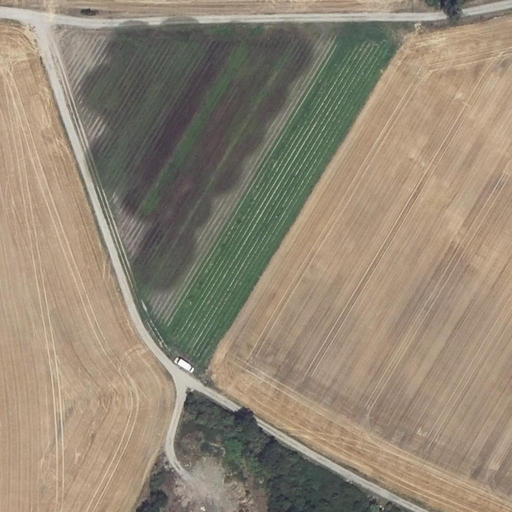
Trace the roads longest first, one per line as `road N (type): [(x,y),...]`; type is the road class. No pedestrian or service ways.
road 1 (track): [(34,16),(140,332),(180,377),(426,511)]
road 2 (unclassified): [(0,13),(99,22),(427,15),(511,1)]
